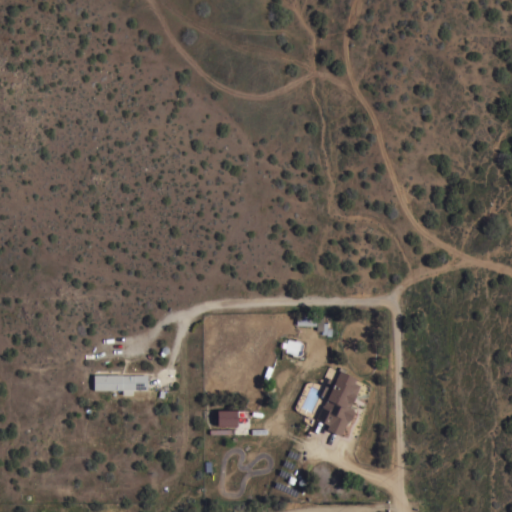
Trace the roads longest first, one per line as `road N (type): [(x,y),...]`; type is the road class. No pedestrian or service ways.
road 1 (residential): [(395,303),(401,511)]
road 2 (track): [(395,303),(413,275),(480,264),(511,274)]
